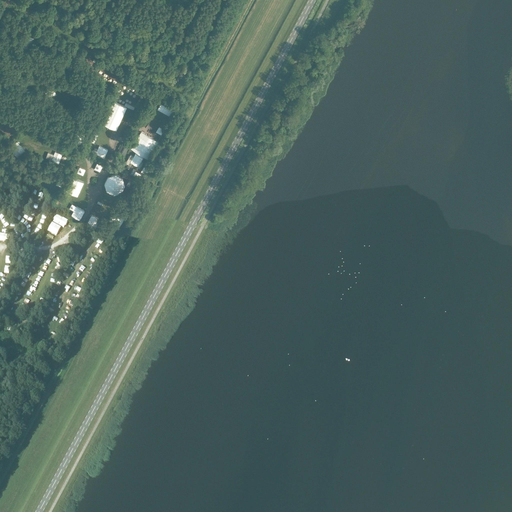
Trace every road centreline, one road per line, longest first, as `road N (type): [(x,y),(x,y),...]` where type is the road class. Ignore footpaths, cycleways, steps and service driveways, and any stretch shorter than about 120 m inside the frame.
road 1 (primary): [(38,511),(311,0)]
road 2 (track): [(248,0),(0,473)]
road 3 (track): [(195,97),(7,1)]
